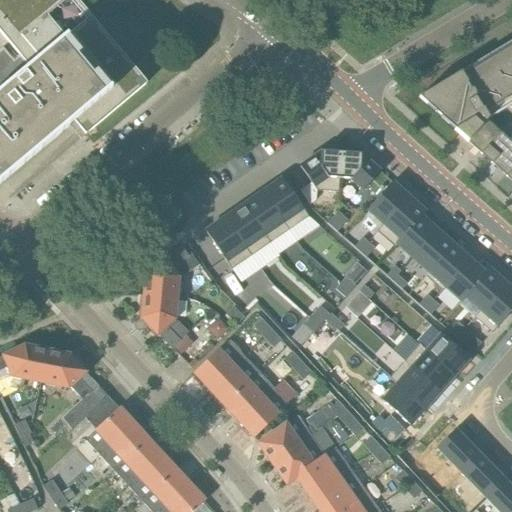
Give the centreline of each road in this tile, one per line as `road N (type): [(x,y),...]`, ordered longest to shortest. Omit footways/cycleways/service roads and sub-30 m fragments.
road 1 (residential): [(258,511),(209,442),(7,240)]
road 2 (residential): [(7,240),(275,27)]
road 3 (residential): [(511,244),(352,99)]
road 4 (residential): [(352,99),(511,0)]
